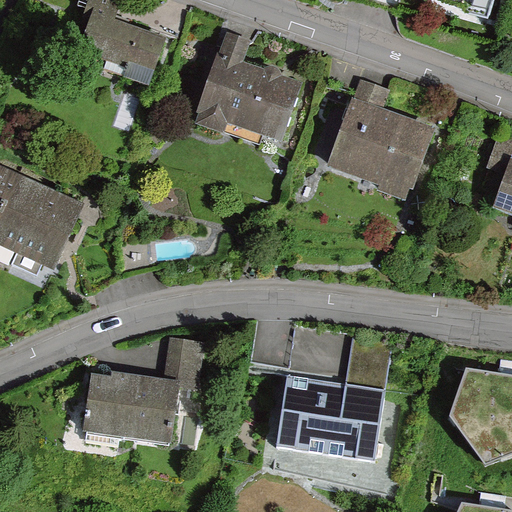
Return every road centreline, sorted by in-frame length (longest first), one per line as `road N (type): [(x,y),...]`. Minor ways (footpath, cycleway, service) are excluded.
road 1 (residential): [(0,375),(74,341),(222,304),(511,329)]
road 2 (residential): [(511,93),(240,0)]
